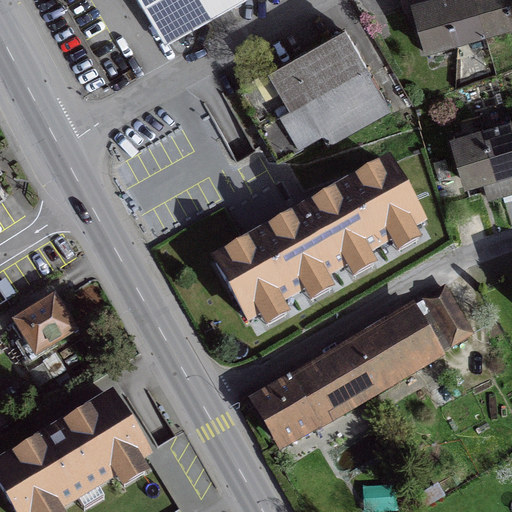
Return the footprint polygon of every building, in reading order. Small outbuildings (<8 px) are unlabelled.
[(229,7),(224,0),(136,0),(163,46),(229,7)] [(424,50),(511,25),(511,0),(400,0),(404,12),(413,9),(424,50)] [(343,28),(270,67),(292,108),(279,114),(297,145),(320,132),(325,141),(386,108),(343,28)] [(279,114),(256,128),(274,158),(297,145),(279,114)] [(507,169),(511,167),(511,122),(454,138),(466,181),(474,178),(485,175),(490,194),(511,188),(507,169)] [(264,237),(216,265),(249,322),(421,222),(387,165),(264,237)] [(469,336),(443,289),(420,301),(446,349),(469,336)] [(72,340),(49,305),(9,331),(31,366),(72,340)] [(412,315),(258,404),(282,445),(436,357),(412,315)] [(73,511),(148,466),(109,403),(0,469),(0,500),(7,511),(73,511)] [(384,490),(359,489),(359,505),(383,505),(384,490)]
